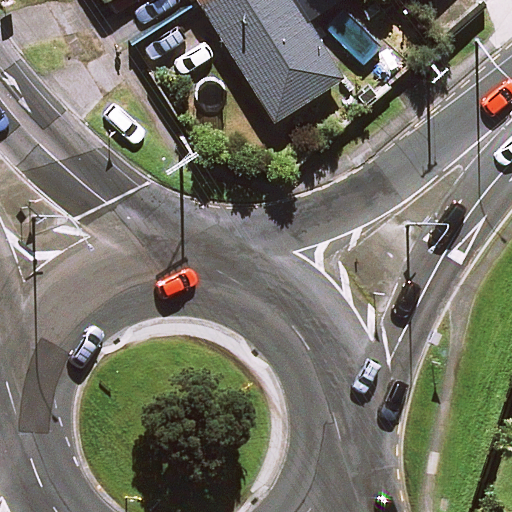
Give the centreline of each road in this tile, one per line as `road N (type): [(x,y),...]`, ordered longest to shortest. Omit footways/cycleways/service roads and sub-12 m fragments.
road 1 (tertiary): [(193,268),(294,235),(365,200),(435,145),(511,105)]
road 2 (tertiary): [(511,144),(341,440)]
road 3 (secondary): [(0,96),(102,201),(190,268)]
road 4 (secondary): [(193,268),(266,298),(324,355),(341,440)]
road 5 (secondary): [(23,408),(43,349),(100,288),(190,268)]
